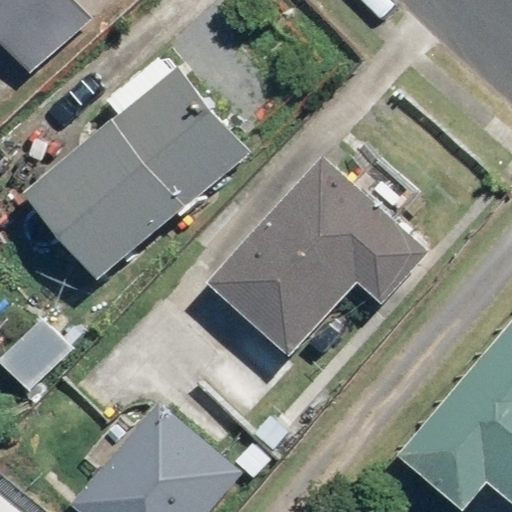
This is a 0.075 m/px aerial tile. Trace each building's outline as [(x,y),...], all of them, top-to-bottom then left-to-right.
[(0,0),(0,43),(51,0),(0,0)] [(53,176),(112,253),(243,154),(185,77),(53,176)] [(325,165),(220,284),(295,350),(400,230),(325,165)] [(41,316),(0,359),(0,363),(37,399),(80,354),(41,316)] [(465,503),(488,477),(511,496),(511,334),(408,453),(465,503)] [(97,511),(195,511),(233,471),(172,414),(89,504),(97,511)]
